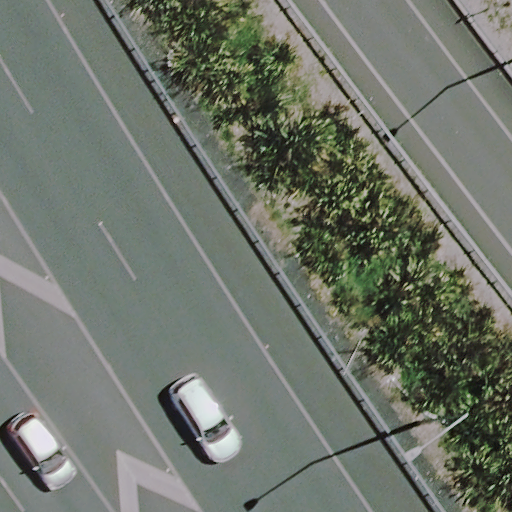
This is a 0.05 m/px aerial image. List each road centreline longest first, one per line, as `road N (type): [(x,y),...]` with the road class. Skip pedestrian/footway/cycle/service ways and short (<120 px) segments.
road 1 (motorway): [(0,62),(284,511)]
road 2 (trunk): [(365,0),(511,194)]
